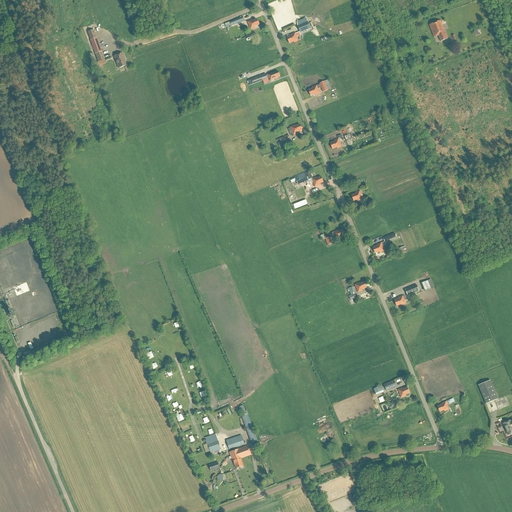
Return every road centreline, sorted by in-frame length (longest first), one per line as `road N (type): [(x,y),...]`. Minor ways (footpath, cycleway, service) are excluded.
road 1 (unclassified): [(442,446),(259,0)]
road 2 (tertiary): [(220,511),(352,461),(442,446)]
road 3 (track): [(305,112),(383,80),(392,59),(425,47)]
